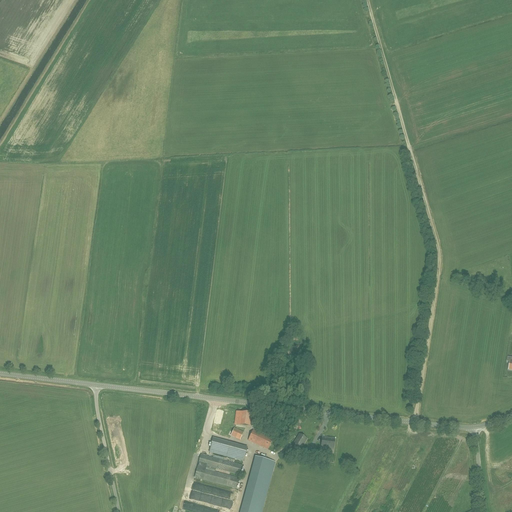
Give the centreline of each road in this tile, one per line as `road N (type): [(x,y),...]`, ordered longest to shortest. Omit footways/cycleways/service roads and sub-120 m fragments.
road 1 (tertiary): [(97,385),(474,428)]
road 2 (unclassified): [(119,511),(97,385)]
